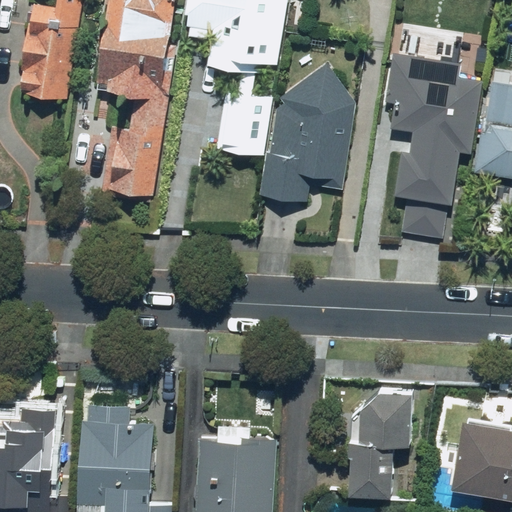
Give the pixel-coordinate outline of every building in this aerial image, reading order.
[(57,0),(57,4),(50,4),(35,1),(25,47),(18,91),(44,98),(69,98),(83,0),(57,0)] [(177,0),(109,0),(101,44),(98,88),(132,97),(129,127),(113,124),(105,186),(133,194),(156,194),(178,43),(170,42),(177,0)] [(279,63),(289,0),(188,0),(186,14),(189,14),(188,25),(191,26),(189,36),(212,39),(209,64),(230,69),(243,70),(240,90),(228,88),(219,147),(240,153),(266,154),(275,95),(255,92),(258,71),(264,72),(265,63),(279,63)] [(473,153),(485,80),(460,76),(463,63),(393,52),(385,101),(396,103),(392,128),(414,132),(411,153),(402,151),(395,196),(408,198),(403,232),(445,239),(450,205),(453,206),(462,151),(473,153)] [(346,192),(357,102),(330,61),(279,95),(264,194),(283,199),(311,203),(313,187),(346,192)] [(511,82),(494,80),(487,119),(511,123),(511,82)] [(511,126),(484,121),(475,172),(511,178),(511,126)] [(411,443),(414,388),(382,387),(353,412),(348,491),(348,493),(392,495),(395,442),(411,443)] [(173,511),(173,501),(150,501),(154,420),(132,418),(132,404),(85,401),(77,459),(75,511),(173,511)] [(52,464),(57,407),(0,403),(0,511),(67,511),(69,492),(51,490),(52,464)] [(511,425),(463,416),(450,485),(511,496),(511,425)] [(200,435),(195,511),(273,511),(278,436),(251,434),(251,425),(218,423),(218,436),(200,435)]
